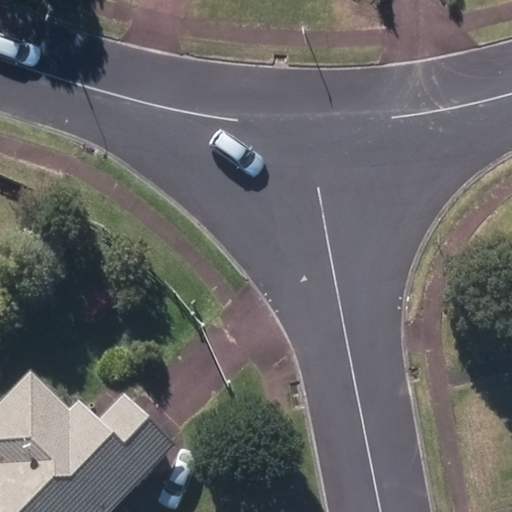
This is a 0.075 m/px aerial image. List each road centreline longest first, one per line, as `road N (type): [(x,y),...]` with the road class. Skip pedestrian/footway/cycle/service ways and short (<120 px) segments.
road 1 (residential): [(378,511),(307,133)]
road 2 (residential): [(307,133),(0,57)]
road 3 (residential): [(511,94),(307,133)]
